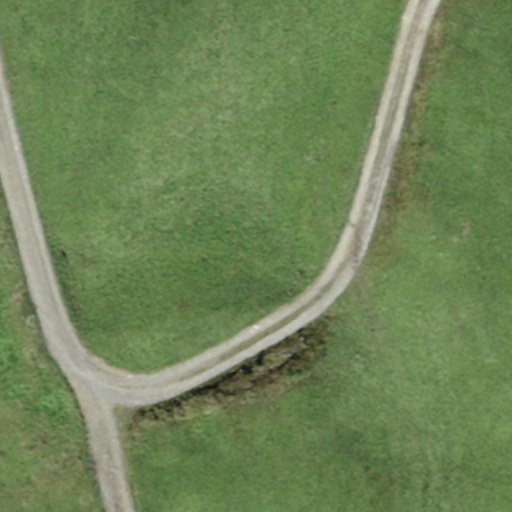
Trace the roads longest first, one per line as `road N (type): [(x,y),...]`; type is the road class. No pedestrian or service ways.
road 1 (track): [(113,424),(221,389),(323,322),(351,288),(442,0)]
road 2 (track): [(0,48),(39,230),(77,350),(113,424)]
